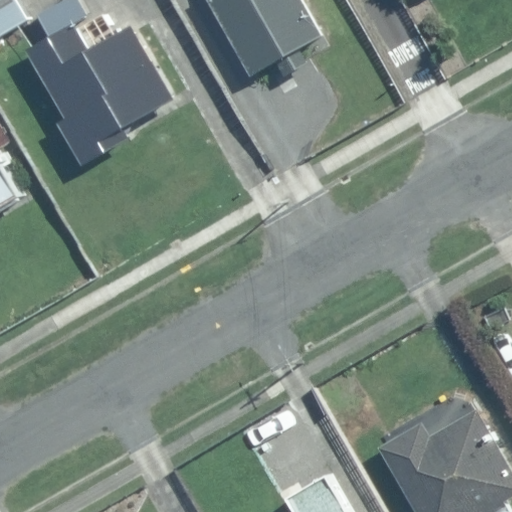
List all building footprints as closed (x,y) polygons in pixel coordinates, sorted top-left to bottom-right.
[(0,0),(0,40),(36,18),(25,0),(0,0)] [(213,0),(262,85),(313,57),(306,45),(325,34),(305,0),(213,0)] [(109,42),(95,19),(93,15),(63,32),(35,49),(72,112),(74,116),(66,120),(92,166),(127,145),(119,131),(179,96),(138,25),(109,42)] [(0,209),(27,196),(0,141),(0,209)] [(386,443),(389,448),(424,511),(511,511),(511,504),(509,500),(511,498),(511,454),(487,409),(437,436),(428,420),(386,443)] [(354,511),(332,473),(294,495),(304,511),(354,511)]
